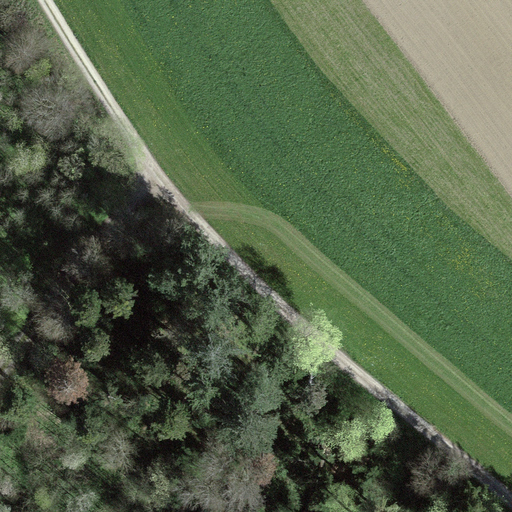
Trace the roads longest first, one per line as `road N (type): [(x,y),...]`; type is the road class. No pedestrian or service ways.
road 1 (track): [(511,502),(244,273),(156,179),(46,0)]
road 2 (track): [(156,179),(0,384)]
